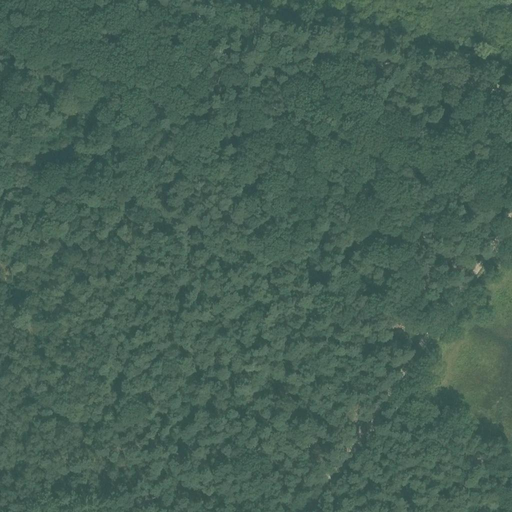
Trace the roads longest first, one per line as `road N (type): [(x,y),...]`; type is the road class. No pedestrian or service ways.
road 1 (track): [(156,0),(511,96)]
road 2 (track): [(508,230),(311,511)]
